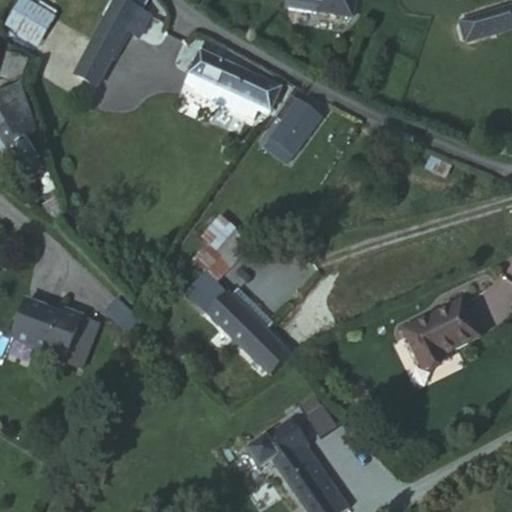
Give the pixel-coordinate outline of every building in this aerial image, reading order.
[(25,0),(18,0),(3,26),(38,47),(56,18),(25,0)] [(113,0),(105,17),(127,29),(135,32),(150,0),(113,0)] [(511,5),(458,19),(462,38),(511,24),(511,5)] [(127,29),(105,17),(76,73),(98,84),(127,29)] [(284,89),(199,51),(188,74),(271,112),(284,89)] [(6,80),(0,83),(0,135),(4,141),(23,127),(5,99),(13,92),(6,80)] [(320,120),(301,107),(267,152),(289,165),(320,120)] [(237,216),(211,241),(240,261),(260,240),(237,216)] [(240,261),(211,241),(198,254),(211,271),(192,291),(210,311),(236,288),(225,277),(240,261)] [(210,311),(271,377),(275,381),(299,358),(236,288),(210,311)] [(470,297),(410,327),(430,368),(455,356),(451,349),(488,333),(470,297)] [(103,315),(127,339),(141,325),(117,301),(103,315)] [(61,367),(77,319),(61,313),(59,318),(23,304),(10,339),(13,344),(45,357),(44,360),(61,367)] [(293,407),(251,436),(254,440),(296,412),(293,407)] [(254,440),(266,458),(272,454),(311,511),(327,511),(347,499),(306,436),(311,432),(296,412),(254,440)] [(254,440),(251,436),(245,440),(260,462),(266,458),(254,440)]
